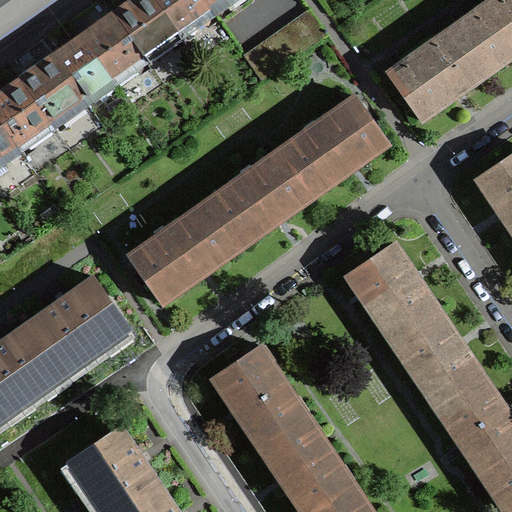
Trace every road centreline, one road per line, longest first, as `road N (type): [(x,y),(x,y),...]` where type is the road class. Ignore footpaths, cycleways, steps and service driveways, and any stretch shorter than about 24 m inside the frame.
road 1 (residential): [(428,173),(155,378),(240,511)]
road 2 (residential): [(428,173),(511,302)]
